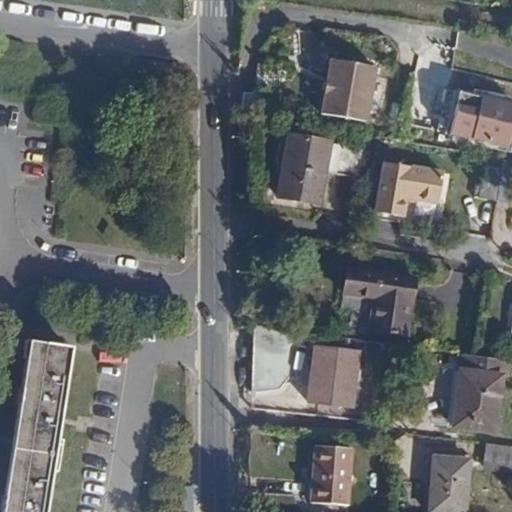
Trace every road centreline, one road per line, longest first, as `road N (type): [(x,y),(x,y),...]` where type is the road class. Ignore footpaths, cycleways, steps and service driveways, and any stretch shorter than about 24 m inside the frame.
road 1 (unknown): [(214,227),(464,261)]
road 2 (tertiary): [(214,294),(214,47)]
road 3 (tertiary): [(215,511),(214,294)]
road 4 (residential): [(0,16),(214,47)]
road 5 (residential): [(22,263),(214,294)]
road 6 (residential): [(22,263),(0,388)]
